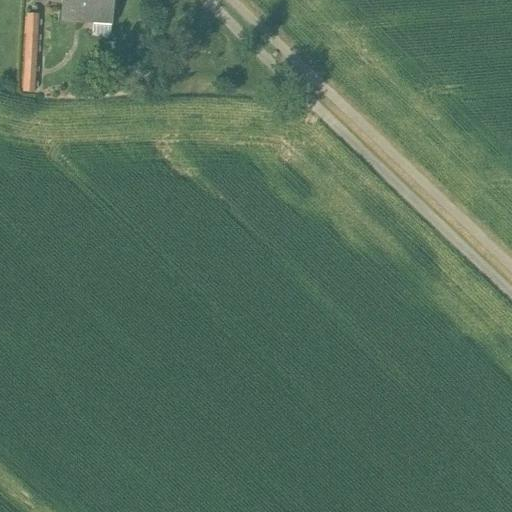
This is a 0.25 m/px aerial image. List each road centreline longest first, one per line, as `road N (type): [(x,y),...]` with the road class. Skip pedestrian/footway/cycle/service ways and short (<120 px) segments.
road 1 (track): [(208,0),(511,292)]
road 2 (unclassified): [(511,195),(257,511)]
